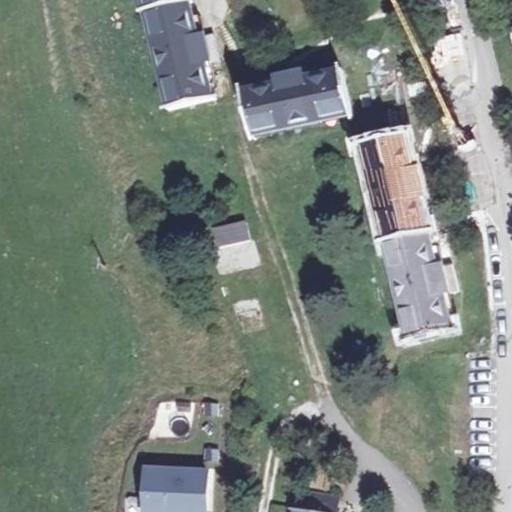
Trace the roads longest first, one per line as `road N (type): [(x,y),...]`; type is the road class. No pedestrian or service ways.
road 1 (residential): [(511,283),(502,198),(457,0)]
road 2 (residential): [(408,511),(395,479),(347,437),(327,407)]
